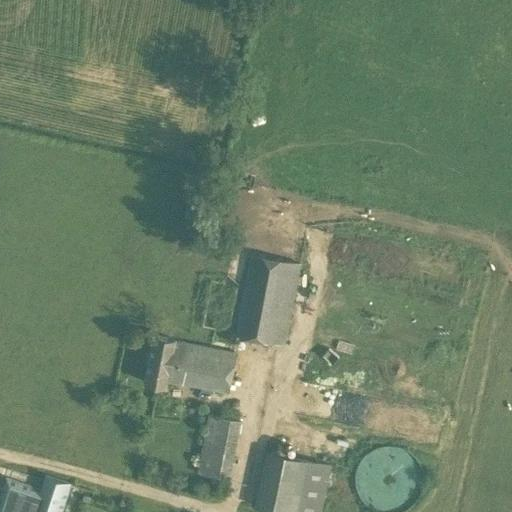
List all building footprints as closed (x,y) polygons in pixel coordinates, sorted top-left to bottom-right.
[(250,252),(234,333),(283,342),(298,262),(250,252)] [(173,339),(173,337),(153,333),(144,380),(164,384),(165,378),(227,390),(235,351),(173,339)] [(208,412),(197,471),(227,477),(239,418),(208,412)] [(362,456),(357,466),(355,478),(358,492),(366,505),(376,511),(380,511),(399,511),(409,507),(420,495),(423,486),(423,477),(419,464),(413,454),(403,448),(394,445),(380,446),(369,451),(362,456)] [(269,449),(257,505),(290,511),(318,511),(330,463),(269,449)] [(56,511),(57,511),(60,511),(70,483),(46,475),(40,492),(30,489),(31,485),(7,477),(0,496),(0,497),(5,499),(0,511),(56,511)]
